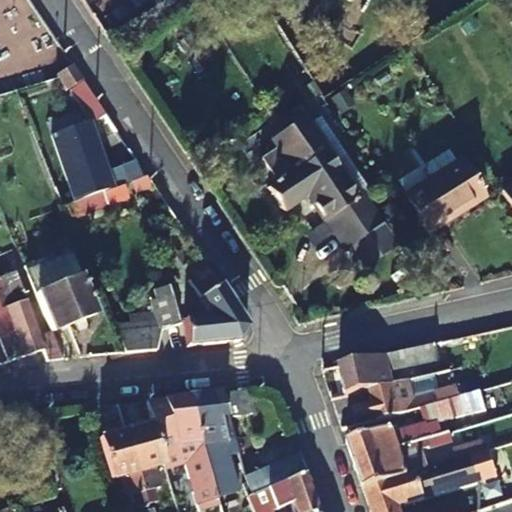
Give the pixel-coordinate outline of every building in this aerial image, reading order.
[(67,92),(74,89),(70,76),(55,80),(60,93),(67,92)] [(103,117),(83,87),(74,89),(67,92),(91,126),(103,117)] [(49,138),(73,202),(100,193),(108,191),(139,180),(134,163),(105,173),(86,124),(49,138)] [(275,186),(267,191),(281,213),(304,199),(322,226),(326,224),(345,253),(381,228),(361,197),(356,200),(324,153),(305,124),(273,147),(274,150),(258,161),(275,186)] [(456,217),(454,213),(480,197),(459,163),(404,198),(428,234),(456,217)] [(511,183),(499,192),(511,212),(511,183)] [(68,219),(113,204),(112,201),(108,191),(100,193),(73,202),(63,206),(68,219)] [(483,201),(480,197),(454,213),(456,217),(483,201)] [(23,273),(33,295),(77,279),(67,255),(23,273)] [(211,318),(184,321),(184,349),(233,344),(245,330),(202,265),(189,273),(193,279),(188,283),(211,318)] [(44,362),(61,361),(49,333),(37,338),(14,274),(0,278),(0,348),(5,365),(41,351),(44,362)] [(95,315),(80,278),(77,279),(33,295),(49,333),(95,315)] [(128,317),(129,334),(116,336),(123,355),(153,352),(159,332),(179,325),(167,287),(151,293),(154,299),(147,302),(151,315),(128,317)] [(367,392),(393,386),(390,372),(440,360),(436,346),(338,367),(345,397),(367,392)] [(448,365),(421,373),(423,379),(451,371),(448,365)] [(393,386),(367,392),(370,404),(352,409),(356,426),(376,421),(374,417),(409,409),(410,412),(420,409),(440,404),(437,393),(411,400),(408,386),(394,389),(393,386)] [(232,394),(239,417),(254,415),(247,392),(232,394)] [(232,394),(220,395),(227,420),(239,417),(232,394)] [(235,511),(238,511),(227,473),(221,475),(218,464),(212,446),(226,445),(225,442),(219,421),(227,420),(220,395),(186,398),(217,498),(220,511),(235,511)] [(197,505),(217,498),(186,398),(145,402),(164,469),(183,463),(197,505)] [(440,404),(420,409),(425,426),(399,433),(397,429),(347,444),(354,464),(427,442),(449,435),(445,422),(465,415),(461,398),(440,404)] [(219,421),(225,442),(233,440),(227,420),(219,421)] [(161,465),(150,425),(126,433),(147,505),(157,502),(154,490),(160,488),(155,467),(161,465)] [(147,505),(126,433),(98,440),(110,480),(119,477),(124,498),(132,496),(135,508),(147,505)] [(429,449),(427,442),(354,464),(363,490),(427,471),(421,451),(429,449)] [(456,462),(484,453),(481,442),(453,451),(456,462)] [(456,462),(427,471),(363,490),(370,511),(400,511),(399,507),(504,475),(496,449),(484,453),(456,462)] [(242,477),(249,496),(303,474),(296,454),(244,476),(242,477)] [(221,475),(227,473),(230,471),(227,461),(218,464),(221,475)] [(245,499),(250,511),(264,511),(273,508),(274,511),(290,505),(292,511),(316,511),(303,474),(249,496),(245,499)]
